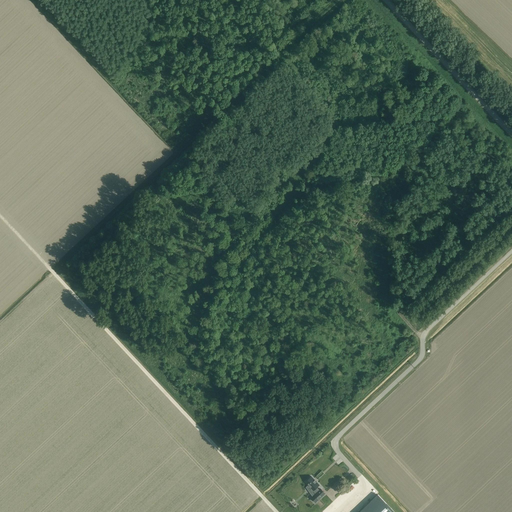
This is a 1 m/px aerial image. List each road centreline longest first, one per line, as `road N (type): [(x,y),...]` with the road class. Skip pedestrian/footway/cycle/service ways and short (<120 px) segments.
road 1 (unclassified): [(511,250),(424,332),(421,357),(338,436),(336,450),(351,468)]
road 2 (unclassified): [(511,133),(385,0)]
